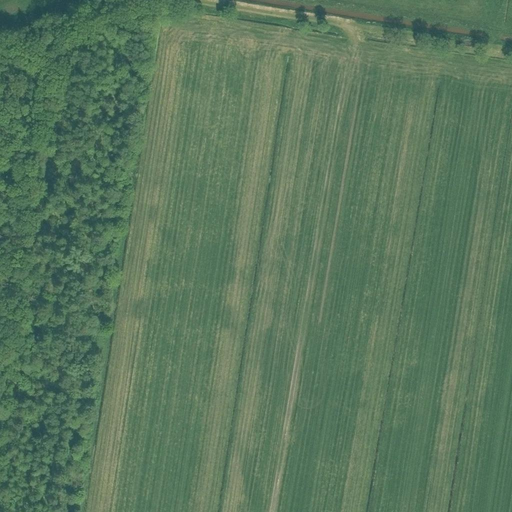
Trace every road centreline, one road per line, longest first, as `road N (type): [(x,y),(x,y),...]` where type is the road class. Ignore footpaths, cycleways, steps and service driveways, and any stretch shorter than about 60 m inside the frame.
road 1 (track): [(352,24),(270,511)]
road 2 (track): [(511,49),(196,0)]
